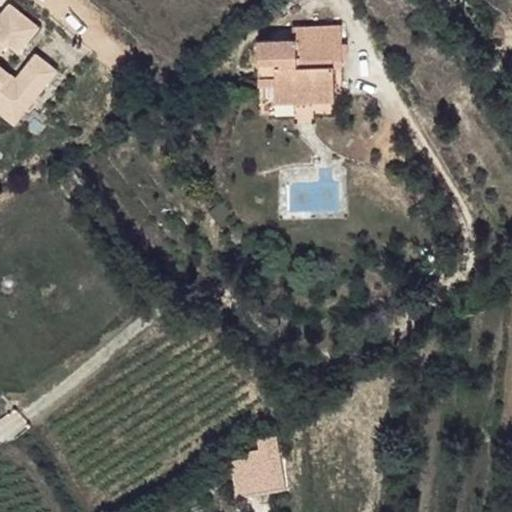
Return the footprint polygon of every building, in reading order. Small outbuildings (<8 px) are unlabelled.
[(0,42),(2,40),(14,50),(34,24),(5,0),(3,0),(0,4),(0,42)] [(342,27),(294,26),(295,38),(258,37),(258,84),(273,83),(274,100),(295,99),(295,88),(336,87),(335,61),(344,61),(342,27)] [(0,85),(23,104),(52,68),(31,50),(11,75),(0,65),(0,85)] [(0,113),(9,121),(23,104),(0,85),(0,113)] [(336,99),(336,87),(295,88),(295,99),(336,99)] [(272,436),(255,439),(259,465),(255,465),(258,485),(281,481),(277,459),(275,460),(272,436)]
